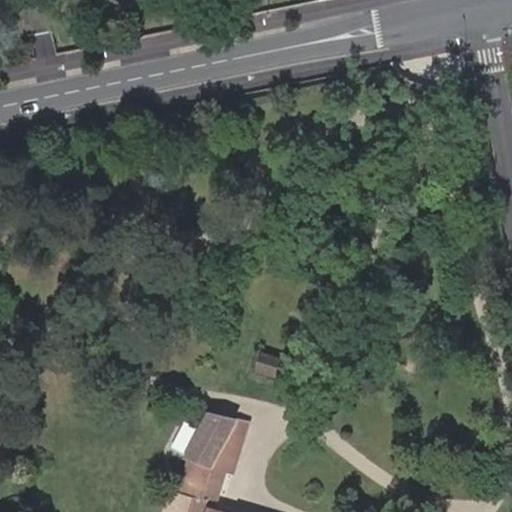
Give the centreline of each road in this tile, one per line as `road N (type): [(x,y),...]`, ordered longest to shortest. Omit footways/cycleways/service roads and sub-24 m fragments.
road 1 (tertiary): [(0,103),(479,4)]
road 2 (residential): [(511,181),(479,4)]
